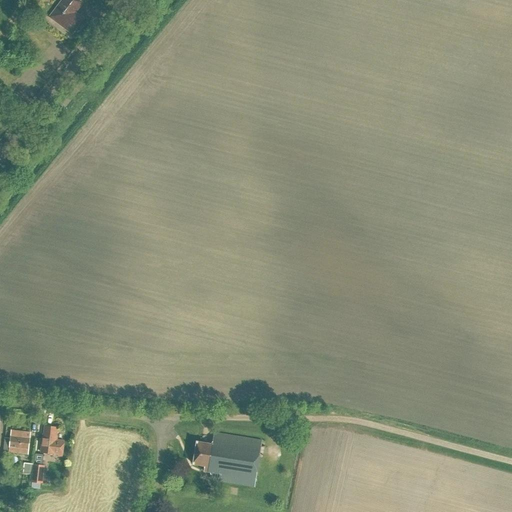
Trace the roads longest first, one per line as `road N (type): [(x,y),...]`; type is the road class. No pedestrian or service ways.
road 1 (track): [(511,462),(328,417),(163,417)]
road 2 (unclassified): [(148,511),(163,417),(0,399)]
road 3 (secondary): [(0,156),(126,0)]
